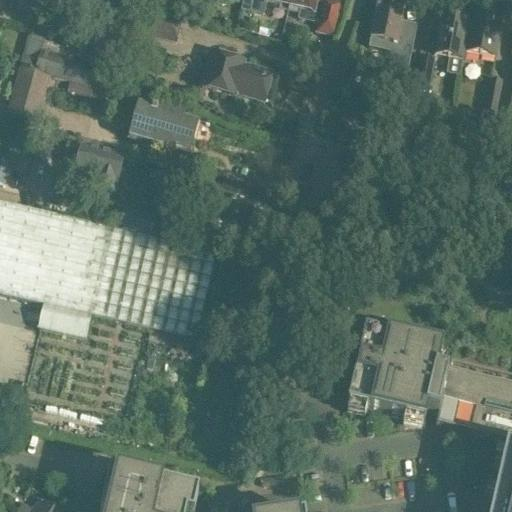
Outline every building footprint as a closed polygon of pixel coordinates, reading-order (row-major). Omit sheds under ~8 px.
[(23,0),(16,0),(14,14),(40,20),(43,4),(23,0)] [(242,0),(242,5),(240,13),(262,17),(265,5),(289,10),(290,0),(242,0)] [(290,0),(289,10),(301,12),(299,21),(318,25),(316,35),(334,39),(341,6),(323,2),(322,6),(316,5),(316,0),(290,0)] [(370,41),(368,50),(391,55),(388,66),(406,70),(415,28),(401,25),(404,13),(380,8),(376,6),(376,10),(377,10),(370,41)] [(153,15),(146,38),(176,46),(182,23),(153,15)] [(470,23),(464,56),(465,57),(465,56),(494,60),(501,21),(472,16),(471,23),(470,23)] [(437,18),(431,61),(447,63),(445,77),(460,79),(463,56),(464,56),(470,23),(469,23),(469,24),(437,18)] [(36,77),(42,54),(46,42),(29,37),(19,72),(35,76),(36,77)] [(120,75),(79,64),(42,54),(36,77),(49,81),(70,86),(93,92),(93,91),(114,97),(120,75)] [(211,56),(202,91),(235,100),(235,98),(264,106),(272,76),(243,68),(244,66),(211,56)] [(421,60),(415,92),(428,95),(433,62),(421,60)] [(49,81),(36,77),(35,76),(19,72),(5,121),(36,129),(49,81)] [(401,82),(395,104),(397,105),(407,108),(413,85),(401,82)] [(490,82),(483,114),(495,116),(502,84),(490,82)] [(90,102),(93,92),(70,86),(67,96),(90,102)] [(137,108),(128,143),(174,156),(175,153),(190,158),(199,126),(183,122),(185,117),(161,110),(160,114),(137,108)] [(416,119),(407,156),(430,161),(437,137),(449,140),(453,128),(416,119)] [(364,143),(360,156),(372,160),(377,147),(364,143)] [(70,147),(67,161),(79,164),(75,175),(95,181),(93,188),(98,190),(99,194),(108,197),(112,193),(114,194),(123,161),(82,150),(70,147)] [(317,183),(309,210),(345,221),(357,181),(345,177),(349,164),(321,155),(313,182),(317,183)] [(0,163),(0,187),(4,189),(9,166),(0,163)] [(216,195),(211,218),(233,223),(237,229),(235,240),(258,245),(267,205),(250,202),(253,190),(224,184),(221,196),(216,195)] [(0,296),(43,306),(90,316),(152,330),(196,340),(215,251),(0,204),(0,296)] [(153,220),(124,213),(120,228),(149,236),(153,220)] [(43,306),(37,333),(84,343),(90,316),(43,306)] [(438,418),(448,376),(436,373),(441,353),(364,335),(347,409),(404,422),(424,427),(426,415),(438,418)] [(511,511),(511,386),(449,372),(448,376),(438,418),(436,428),(508,445),(492,511),(511,511)] [(310,441),(314,414),(293,411),(290,438),(310,441)] [(305,474),(305,453),(285,452),(285,474),(305,474)] [(279,487),(303,490),(304,478),(281,475),(279,487)] [(234,511),(236,505),(110,476),(101,511),(234,511)] [(29,511),(23,507),(19,511),(54,511),(40,502),(33,511),(29,511)]
